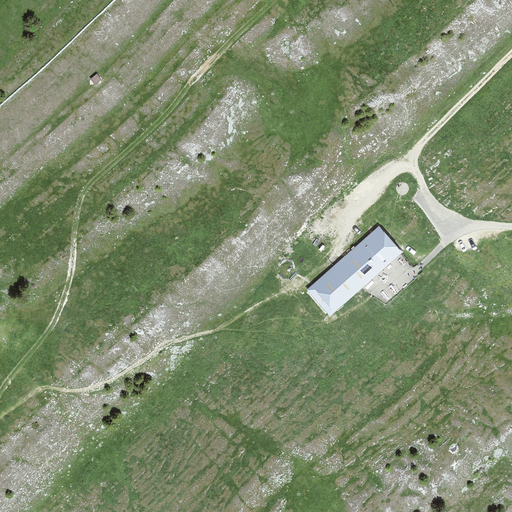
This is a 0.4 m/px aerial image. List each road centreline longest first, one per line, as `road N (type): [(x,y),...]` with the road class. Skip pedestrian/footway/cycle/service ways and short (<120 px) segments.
road 1 (track): [(273,0),(84,191),(55,319),(0,392)]
road 2 (track): [(414,164),(416,148),(511,52)]
road 3 (track): [(414,164),(392,170),(353,209),(330,256)]
